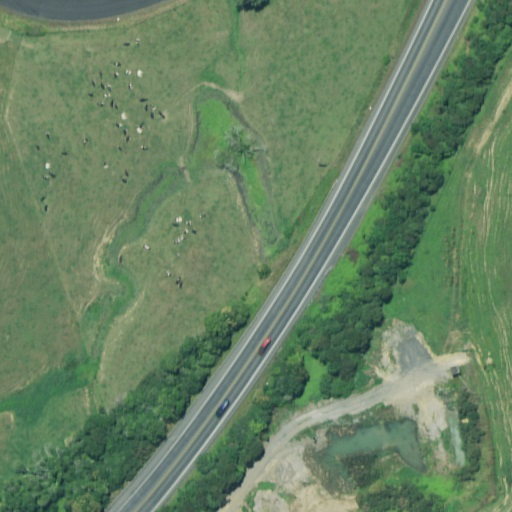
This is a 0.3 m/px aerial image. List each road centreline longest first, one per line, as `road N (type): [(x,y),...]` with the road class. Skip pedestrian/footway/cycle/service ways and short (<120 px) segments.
road 1 (trunk): [(134,511),(272,327),(340,212),(446,0)]
road 2 (unclassified): [(137,0),(86,9),(12,0)]
